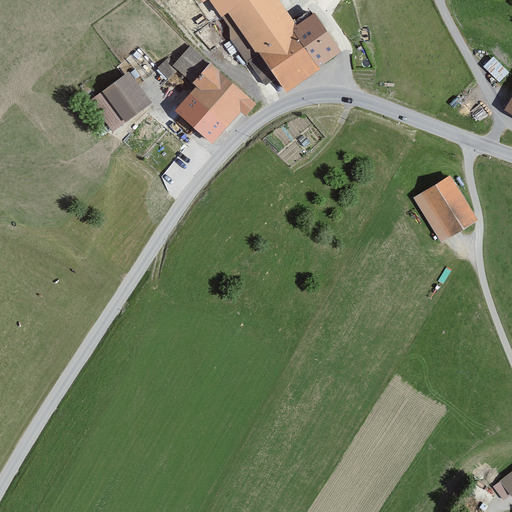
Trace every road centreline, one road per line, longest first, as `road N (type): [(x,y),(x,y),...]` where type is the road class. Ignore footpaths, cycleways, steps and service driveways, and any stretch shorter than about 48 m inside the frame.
road 1 (tertiary): [(489,144),(362,98),(311,96),(250,125),(211,166),(0,488)]
road 2 (track): [(472,138),(465,168),(478,213),(478,268),(511,361)]
